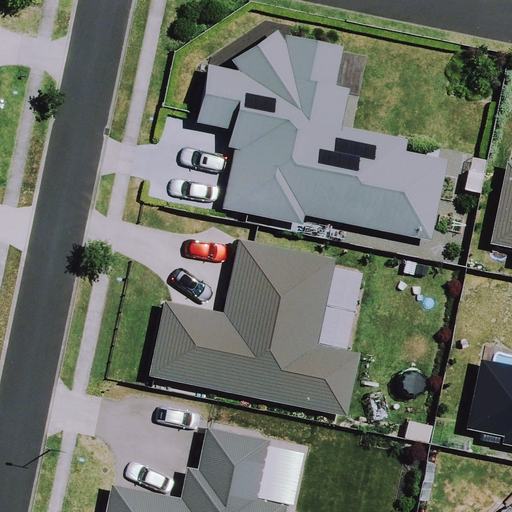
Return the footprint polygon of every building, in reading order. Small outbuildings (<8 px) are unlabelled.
[(337,50),(276,42),(270,32),(224,61),(231,71),(201,65),(190,123),(235,132),(222,211),(298,224),(299,218),(426,244),(443,160),(398,154),(400,139),(334,123),(341,92),(327,90),(337,50)] [(511,168),(504,167),(489,247),(511,251),(511,168)] [(328,265),(234,246),(219,320),(162,308),(148,378),(344,418),(356,359),(310,350),(328,265)] [(511,367),(477,361),(463,430),(511,440),(511,367)] [(262,445),(199,434),(186,505),(108,491),(104,511),(278,511),(279,509),(252,504),(262,445)]
